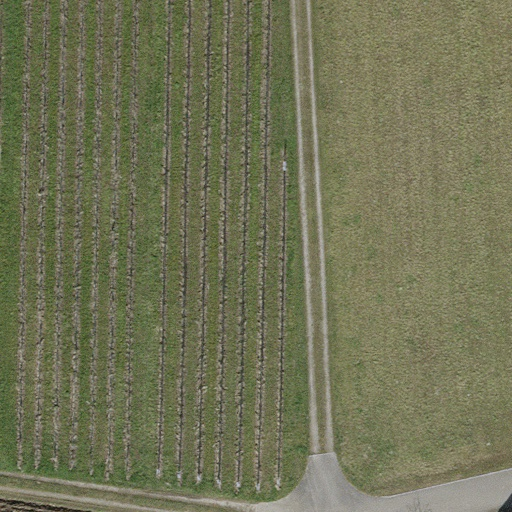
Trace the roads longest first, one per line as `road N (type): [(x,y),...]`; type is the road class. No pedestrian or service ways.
road 1 (track): [(296,0),(326,511)]
road 2 (track): [(0,478),(225,511)]
road 3 (residential): [(394,511),(511,485)]
